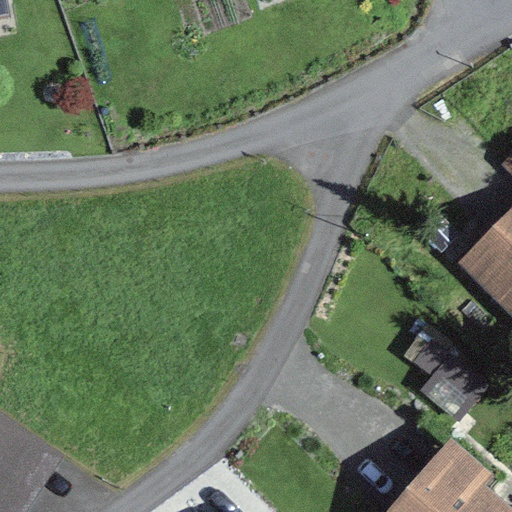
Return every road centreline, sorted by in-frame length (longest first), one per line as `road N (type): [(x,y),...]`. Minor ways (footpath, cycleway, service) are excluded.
road 1 (residential): [(361,102),(335,208),(274,349),(229,421),(115,511)]
road 2 (residential): [(361,102),(118,170),(0,177)]
road 3 (residential): [(476,28),(361,102)]
